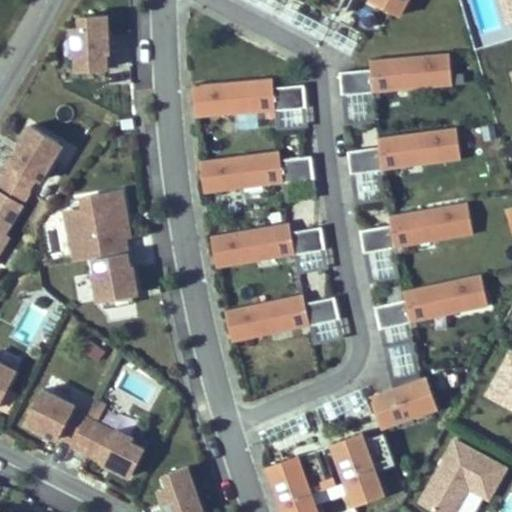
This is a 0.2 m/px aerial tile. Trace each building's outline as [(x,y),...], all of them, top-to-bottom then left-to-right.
[(371,0),(397,14),(404,0),(371,0)] [(511,19),(511,0),(502,0),(509,21),(511,19)] [(72,50),(72,65),(103,66),(103,50),(106,51),(107,14),(80,13),(79,23),(69,24),(69,50),(72,50)] [(451,83),(447,50),(368,58),(369,67),(353,69),(337,71),(340,94),(371,91),(370,84),(410,80),(411,87),(451,83)] [(273,108),(304,106),(302,83),(271,85),(270,76),(190,83),(193,115),(233,112),(233,105),(273,101),(273,108)] [(410,80),(370,84),(371,91),(411,87),(410,80)] [(233,105),(233,112),(273,108),(273,101),(233,105)] [(459,158),(455,125),(376,135),(377,145),(346,149),(349,172),(380,168),(379,161),(419,156),(420,163),(459,158)] [(282,181),(313,177),(310,154),(279,158),(277,149),(198,159),(202,191),(242,186),(241,179),(281,174),(282,181)] [(379,161),(380,168),(420,163),(419,156),(379,161)] [(11,223),(36,180),(9,163),(1,176),(0,175),(0,250),(15,225),(11,223)] [(241,179),(242,186),(282,181),(281,174),(241,179)] [(97,252),(130,246),(127,231),(133,230),(124,185),(84,192),(86,203),(67,206),(76,256),(97,252)] [(471,232),(466,199),(387,213),(389,223),(358,228),(362,251),(392,245),(391,239),(431,232),(432,239),(471,232)] [(294,252),(324,247),(321,224),(290,230),(288,220),(209,234),(214,266),(254,259),(253,252),(293,246),(294,252)] [(391,239),(392,245),(432,239),(431,232),(391,239)] [(140,288),(136,261),(133,262),(130,246),(97,252),(99,268),(96,268),(100,295),(105,294),(107,303),(137,298),(135,289),(140,288)] [(253,252),(254,259),(294,252),(293,246),(253,252)] [(487,304),(480,272),(402,289),(404,298),(373,305),(378,327),(408,321),(407,314),(446,306),(448,313),(487,304)] [(91,276),(75,276),(77,302),(92,301),(91,276)] [(309,324),(339,317),(335,295),(304,301),(302,292),(223,309),(230,341),(270,332),(269,325),(308,317),(309,324)] [(407,314),(408,321),(448,313),(446,306),(407,314)] [(269,325),(270,332),(309,324),(308,317),(269,325)] [(78,349),(96,363),(105,351),(87,337),(78,349)] [(511,352),(509,351),(486,392),(511,406),(511,352)] [(0,359),(0,401),(15,374),(0,365),(0,363),(1,360),(0,359)] [(429,373),(372,394),(383,424),(440,404),(429,373)] [(75,441),(89,413),(74,406),(76,405),(45,389),(28,421),(59,438),(61,435),(75,441)] [(101,459),(131,474),(146,447),(132,440),(134,436),(120,429),(118,432),(99,422),(108,404),(97,398),(89,413),(75,441),(73,445),(101,459)] [(300,451),(269,461),(286,511),(321,511),(311,485),(345,473),(357,503),(385,493),(374,462),(394,456),(385,431),(368,437),(364,429),(333,440),(335,443),(302,454),(300,451)] [(489,496),(506,465),(455,437),(420,501),(440,511),(454,511),(463,495),(459,493),(464,483),(469,485),(489,496)] [(205,511),(190,464),(171,470),(175,483),(160,488),(169,511),(205,511)] [(463,495),(469,485),(464,483),(459,493),(463,495)]
